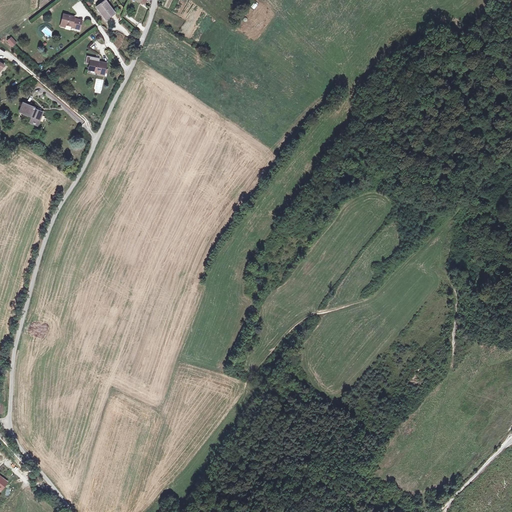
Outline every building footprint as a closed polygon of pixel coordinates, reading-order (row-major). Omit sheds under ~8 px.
[(115,13),(105,0),(104,0),(96,7),(100,13),(102,12),(107,19),(115,13)] [(80,29),(82,20),(74,18),(74,17),(64,14),(61,23),(65,24),(72,26),(71,27),(80,29)] [(247,25),(242,31),(247,35),(252,29),(247,25)] [(41,31),(49,37),(53,32),(45,26),(41,31)] [(13,38),(8,42),(12,47),(17,43),(13,38)] [(100,58),(87,56),(85,63),(91,65),(90,70),(100,72),(100,73),(104,74),(106,63),(99,62),(100,58)] [(37,125),(42,113),(34,109),(35,108),(23,103),(20,111),(33,117),(30,122),(37,125)] [(9,485),(3,492),(8,496),(13,488),(9,485)]
